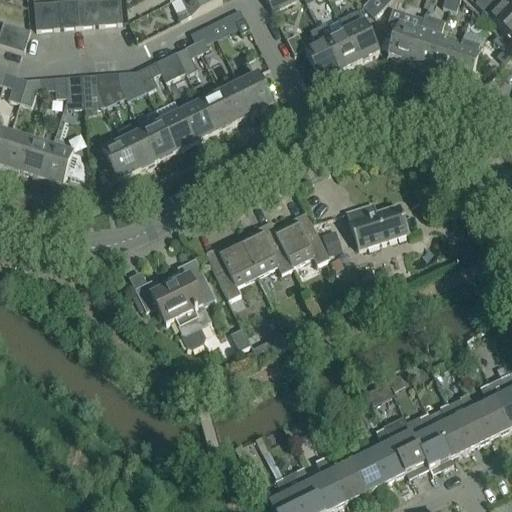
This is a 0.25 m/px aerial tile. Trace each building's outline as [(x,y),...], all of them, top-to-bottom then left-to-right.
[(119,0),(98,2),(100,29),(122,27),(119,0)] [(180,25),(222,5),(219,0),(181,0),(187,13),(176,19),(180,25)] [(302,1),(301,0),(267,0),(265,1),(272,16),(302,1)] [(301,0),(302,1),(306,8),(322,0),(301,0)] [(382,0),(372,0),(362,10),(374,22),(389,7),(382,0)] [(449,13),(453,0),(445,0),(442,11),(449,13)] [(456,16),(460,3),(460,2),(453,0),(449,13),(456,16)] [(511,13),(498,0),(490,0),(489,1),(498,9),(487,20),(511,44),(511,13)] [(511,0),(498,0),(511,13),(511,0)] [(100,29),(98,2),(76,4),(79,31),(100,29)] [(79,31),(76,4),(55,5),(57,32),(79,31)] [(57,32),(55,5),(33,7),(35,34),(57,32)] [(232,18),(222,23),(230,37),(239,33),(241,38),(250,34),(245,23),(240,13),(232,18)] [(420,33),(424,23),(393,13),(385,36),(394,39),(387,60),(408,67),(420,33)] [(339,24),(344,35),(360,67),(380,57),(359,14),(339,24)] [(0,48),(23,56),(30,35),(3,27),(0,36),(0,48)] [(344,35),(333,41),(327,28),(318,32),(341,76),(360,67),(344,35)] [(217,43),(210,29),(190,38),(195,48),(200,59),(209,54),(206,49),(217,43)] [(341,76),(318,32),(310,36),(316,49),(305,54),(320,86),(341,76)] [(440,40),(420,33),(408,67),(429,74),(440,40)] [(449,81),(461,47),(440,40),(429,74),(449,81)] [(507,50),(497,40),(492,45),(502,55),(507,50)] [(481,54),(461,47),(449,81),(470,88),(481,54)] [(192,63),(200,59),(195,48),(175,57),(185,77),(186,79),(197,74),(192,63)] [(185,77),(175,57),(156,67),(162,78),(166,86),(185,77)] [(153,82),(162,78),(156,67),(137,76),(147,97),(158,91),(153,82)] [(147,97),(137,76),(136,77),(119,78),(120,90),(126,102),(125,102),(127,106),(128,106),(147,97)] [(20,108),(27,84),(7,78),(3,90),(12,93),(8,104),(20,108)] [(120,90),(119,78),(97,79),(99,96),(106,112),(125,102),(126,102),(120,90)] [(273,109),(258,78),(239,87),(254,119),(273,109)] [(99,96),(97,79),(82,80),(84,113),(106,112),(99,96)] [(84,113),(82,80),(67,82),(68,100),(67,103),(68,103),(64,115),(84,113)] [(68,100),(67,82),(45,83),(46,95),(46,96),(55,95),(55,104),(67,103),(68,100)] [(46,95),(45,83),(27,84),(20,108),(31,111),(36,96),(46,96),(46,95)] [(254,119),(239,87),(219,97),(235,128),(254,119)] [(235,128),(219,97),(200,106),(215,138),(235,128)] [(215,138),(200,106),(180,116),(196,147),(215,138)] [(196,147),(180,116),(161,125),(177,157),(196,147)] [(177,157),(161,125),(142,135),(157,166),(177,157)] [(0,170),(1,170),(11,137),(0,133),(0,170)] [(157,166),(142,135),(122,144),(138,176),(157,166)] [(21,177),(31,144),(11,137),(1,170),(21,177)] [(42,183),(52,150),(31,144),(21,177),(42,183)] [(138,176),(122,144),(102,154),(111,172),(102,176),(108,188),(117,184),(118,186),(138,176)] [(77,160),(73,159),(73,157),(52,150),(42,183),(63,190),(66,181),(84,186),(79,163),(77,160)] [(373,209),(347,217),(358,254),(408,239),(399,211),(376,219),(373,209)] [(306,217),(274,233),(275,235),(274,235),(292,271),(293,271),(313,261),(317,270),(329,263),(306,217)] [(275,235),(274,233),(271,226),(238,243),(257,281),(277,271),(281,280),(294,274),(293,271),(292,271),(274,235),(275,235)] [(334,237),(322,240),(329,259),(340,255),(334,237)] [(257,281),(238,243),(205,259),(228,306),(240,300),(236,292),(257,281)] [(474,254),(469,245),(463,248),(462,253),(465,259),(474,254)] [(338,261),(331,265),(336,275),(343,271),(338,261)] [(155,284),(134,294),(145,316),(156,311),(165,329),(174,325),(187,351),(192,353),(202,348),(204,343),(199,332),(211,327),(203,311),(215,304),(195,264),(177,273),(182,284),(160,295),(155,284)] [(321,316),(316,319),(323,332),(331,328),(325,317),(321,316)] [(306,328),(305,334),(308,339),(319,334),(314,324),(306,328)] [(242,334),(231,340),(239,357),(251,351),(242,334)] [(252,354),(258,366),(290,350),(284,339),(252,354)] [(511,386),(508,379),(488,389),(495,403),(510,435),(511,433),(511,386)] [(495,403),(488,389),(480,393),(487,407),(475,413),(490,444),(510,435),(495,403)] [(490,444),(475,413),(468,399),(448,409),(455,423),(454,423),(470,454),(490,444)] [(454,423),(455,423),(448,409),(440,412),(447,427),(435,433),(434,433),(450,464),(451,464),(470,454),(454,423)] [(434,433),(435,433),(428,418),(407,429),(414,443),(429,475),(438,470),(441,476),(454,470),(451,464),(450,464),(434,433)] [(414,443),(407,429),(404,423),(396,427),(403,441),(391,447),(390,447),(406,479),(414,475),(417,481),(429,475),(414,443)] [(390,447),(391,447),(384,433),(376,437),(383,451),(371,457),(370,457),(385,489),(406,479),(390,447)] [(370,457),(371,457),(364,442),(356,446),(363,461),(350,467),(365,499),(385,489),(370,457)] [(350,467),(344,453),(336,457),(342,471),(330,477),(329,477),(345,509),(365,499),(350,467)] [(329,477),(330,477),(324,463),(315,467),(322,481),(310,486),(309,487),(321,511),(338,511),(345,509),(329,477)] [(321,511),(309,487),(310,486),(303,472),(296,476),(303,490),(291,496),(289,497),(296,511),(321,511)] [(296,511),(289,497),(291,496),(284,482),(275,486),(282,501),(269,507),(270,511),(296,511)]
